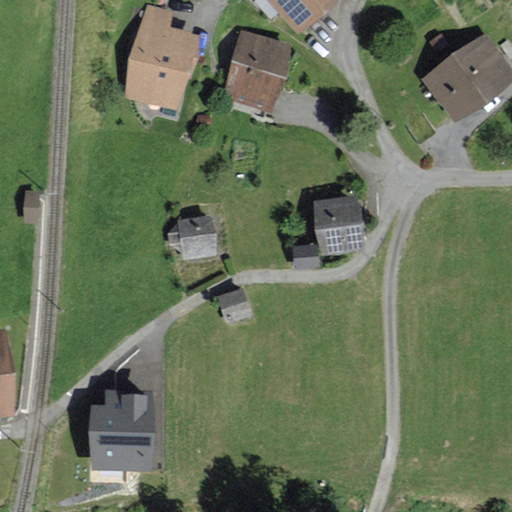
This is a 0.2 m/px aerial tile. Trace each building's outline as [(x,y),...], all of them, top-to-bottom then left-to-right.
[(330,0),(271,0),(298,29),(330,0)] [(169,15),(149,10),(127,95),(175,107),(183,79),(187,80),(197,38),(165,30),(169,15)] [(270,42),(244,34),(226,93),(270,107),(289,48),(270,42)] [(511,80),(511,78),(485,40),(428,79),(456,119),(511,80)] [(35,224),(36,193),(25,192),(24,224),(35,224)] [(361,248),(354,197),(318,202),(324,253),(361,248)] [(213,255),(210,218),(183,221),(187,257),(213,255)] [(318,263),(317,246),(295,248),(296,265),(318,263)] [(249,315),(241,291),(221,298),(229,322),(249,315)] [(4,334),(0,334),(0,413),(12,413),(4,334)] [(148,466),(148,395),(110,395),(110,408),(97,408),(97,466),(148,466)]
